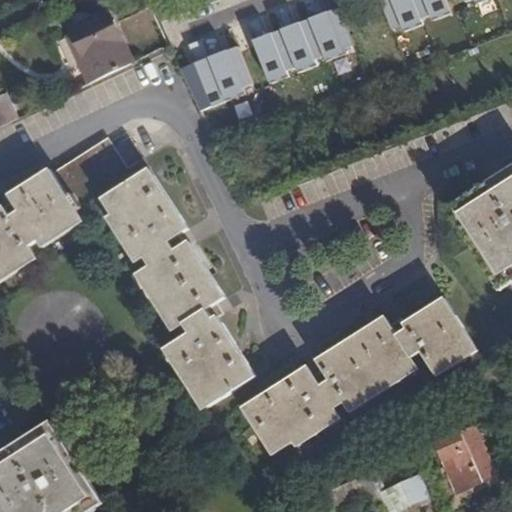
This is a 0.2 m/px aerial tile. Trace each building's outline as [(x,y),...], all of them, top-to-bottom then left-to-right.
[(388,0),(399,31),(498,0),(388,0)] [(251,34),(253,39),(184,63),(201,111),(364,54),(345,1),(251,34)] [(67,30),(91,86),(134,65),(110,13),(67,30)] [(102,107),(133,92),(131,88),(148,80),(143,70),(132,76),(129,69),(92,87),(102,107)] [(0,98),(0,124),(2,129),(15,123),(4,97),(0,98)] [(0,280),(33,260),(28,252),(37,247),(39,249),(104,208),(141,267),(146,264),(152,273),(143,279),(179,335),(185,331),(192,340),(172,353),(209,413),(256,384),(212,314),(225,306),(188,248),(176,256),(170,247),(187,236),(142,165),(125,176),(105,144),(52,178),(49,173),(8,199),(16,211),(6,217),(2,210),(0,211),(0,280)] [(511,273),(511,174),(447,215),(492,286),(511,273)] [(388,327),(319,370),(329,385),(319,391),(310,375),(249,412),(279,460),(339,423),(336,418),(346,412),(349,417),(418,374),(415,368),(425,362),(437,382),(477,357),(449,311),(398,342),(388,327)] [(494,470),(475,426),(439,443),(453,476),(459,472),(466,490),(485,482),(482,475),(494,470)] [(55,430),(0,463),(0,511),(84,511),(100,502),(55,430)] [(394,468),(374,477),(386,505),(389,511),(410,504),(394,468)] [(376,509),(386,505),(374,477),(372,472),(362,477),(376,509)]
